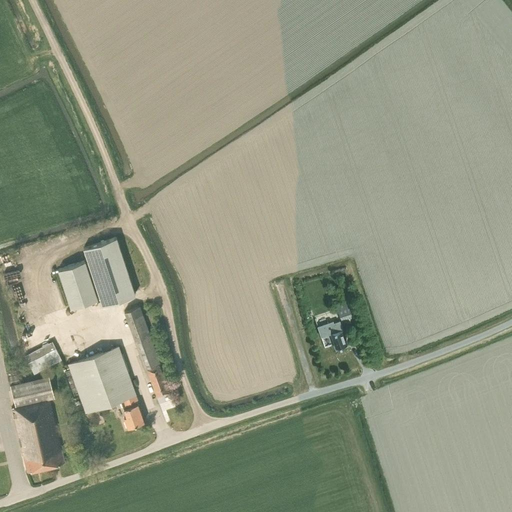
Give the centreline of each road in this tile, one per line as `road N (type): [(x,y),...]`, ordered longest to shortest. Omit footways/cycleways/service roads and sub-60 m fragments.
road 1 (unclassified): [(0,503),(511,319)]
road 2 (track): [(31,0),(152,263),(205,429)]
